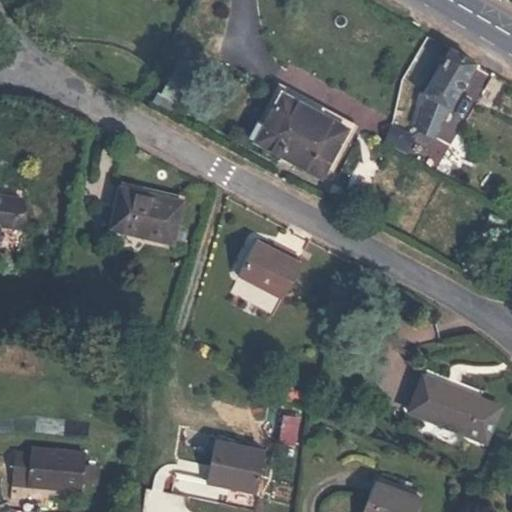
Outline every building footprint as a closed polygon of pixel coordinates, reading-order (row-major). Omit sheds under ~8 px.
[(435,141),(476,61),(455,49),(451,48),(425,95),(427,96),(418,128),(418,129),(422,132),(435,141)] [(304,169),(322,178),(348,130),(283,94),(266,125),(260,120),(249,139),(304,169)] [(409,136),(391,127),(387,144),(409,156),(414,139),(409,136)] [(418,128),(409,136),(414,139),(422,132),(418,129),(418,128)] [(182,205),(120,188),(109,228),(172,244),(182,205)] [(21,196),(0,193),(0,229),(1,223),(18,225),(21,196)] [(271,250),(257,242),(240,275),(282,298),(300,265),(298,264),(271,250)] [(273,245),(271,250),(298,264),(300,259),(273,245)] [(484,386),(425,372),(418,410),(475,423),(484,386)] [(264,450),(214,438),(205,478),(254,491),(264,450)] [(81,489),(83,452),(28,448),(27,452),(12,451),(10,478),(26,478),(26,485),(81,489)] [(412,511),(419,496),(371,479),(359,511),(412,511)]
